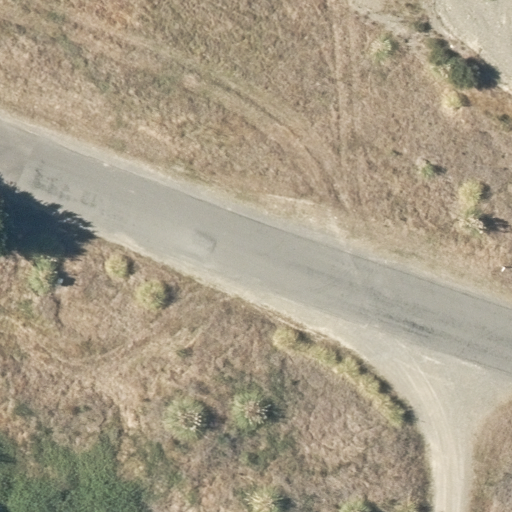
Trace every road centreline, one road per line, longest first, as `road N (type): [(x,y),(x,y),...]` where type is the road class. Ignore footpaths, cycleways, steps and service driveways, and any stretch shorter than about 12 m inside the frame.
road 1 (unclassified): [(0,147),(511,333)]
road 2 (unknown): [(511,354),(462,511)]
